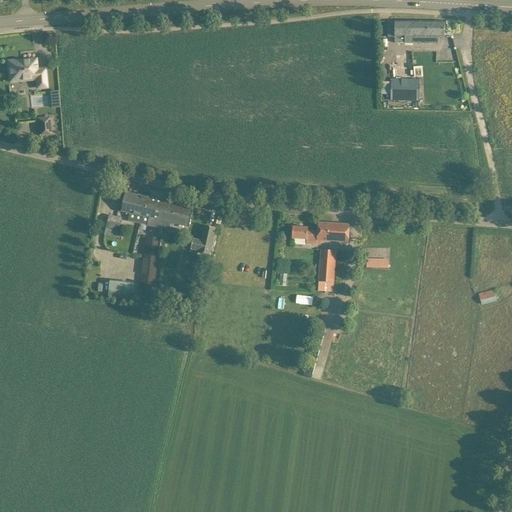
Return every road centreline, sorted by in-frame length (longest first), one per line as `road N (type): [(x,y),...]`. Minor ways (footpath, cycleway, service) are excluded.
road 1 (unclassified): [(511,226),(218,199),(0,146)]
road 2 (secondary): [(0,23),(257,3),(511,7)]
road 3 (track): [(467,4),(468,67),(501,225)]
